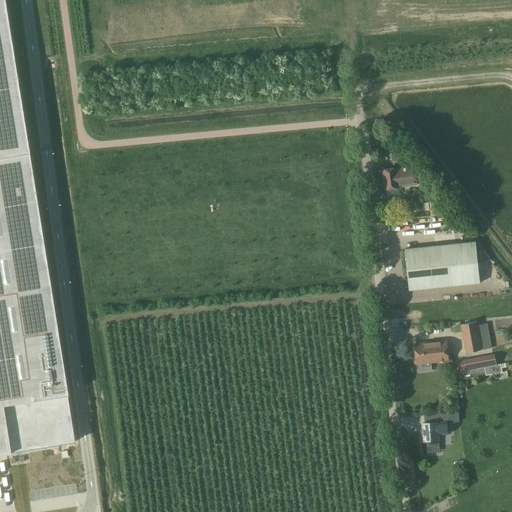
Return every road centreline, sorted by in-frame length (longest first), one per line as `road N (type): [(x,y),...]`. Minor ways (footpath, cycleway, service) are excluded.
road 1 (unclassified): [(407,511),(359,121)]
road 2 (unknown): [(359,121),(345,0)]
